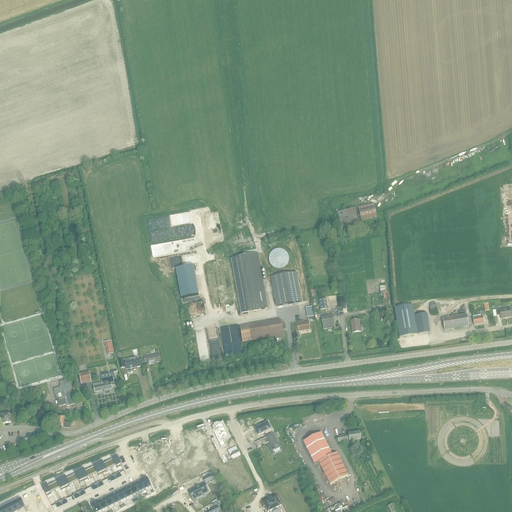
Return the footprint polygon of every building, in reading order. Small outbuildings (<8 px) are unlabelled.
[(359,207),(362,223),(377,220),(373,204),(359,207)] [(355,208),(348,210),(337,212),(341,228),(359,225),(355,208)] [(257,254),(232,259),(229,243),(204,248),(217,317),(267,308),(257,254)] [(288,262),(289,260),(288,258),(288,256),(287,254),(286,253),(284,251),(282,250),(281,250),(279,250),(276,250),(275,250),(273,251),(271,252),(270,254),(269,255),(268,258),(268,260),(268,262),(269,264),(270,266),(271,267),(272,268),(274,269),(276,270),(278,270),(280,270),(282,270),(284,269),(285,267),(287,266),(288,264),(288,262)] [(193,266),(176,269),(181,298),(198,295),(193,266)] [(277,307),(301,302),(296,273),(271,277),(277,307)] [(326,298),(319,299),(320,309),(327,309),(326,298)] [(412,306),(394,309),(400,338),(418,335),(424,334),(423,327),(429,326),(427,315),(414,317),(412,306)] [(501,319),(511,317),(510,308),(499,310),(499,307),(495,308),(496,316),(500,315),(501,319)] [(474,325),(484,324),(481,312),(480,312),(481,317),(473,318),(474,325)] [(444,331),(468,326),(466,315),(442,319),(444,331)] [(333,316),(321,318),(323,329),(335,328),(333,316)] [(281,320),(240,327),(240,329),(242,342),(248,341),(283,335),(281,323),(281,320)] [(308,322),(307,322),(304,322),(303,320),(296,322),(298,333),(310,331),(308,322)] [(351,321),(352,333),(361,332),(359,320),(351,321)] [(105,342),(108,355),(114,353),(111,341),(105,342)] [(156,363),(160,362),(159,354),(147,357),(147,355),(143,356),(145,362),(148,361),(148,364),(156,362),(156,363)] [(126,370),(141,366),(140,359),(136,360),(136,362),(131,363),(130,359),(124,360),(126,370)] [(89,372),(79,374),(81,384),(91,382),(89,372)] [(54,391),(55,395),(58,406),(58,407),(66,405),(67,406),(69,405),(71,405),(75,404),(72,393),(68,379),(67,376),(64,376),(66,380),(65,380),(62,381),(60,382),(61,386),(60,387),(56,389),(54,391)] [(113,376),(101,379),(102,383),(103,390),(112,389),(111,385),(114,384),(113,376)] [(103,390),(102,383),(94,384),(94,386),(93,386),(94,387),(93,387),(94,392),(103,390)] [(10,419),(13,418),(12,415),(10,416),(9,414),(1,416),(3,424),(11,422),(10,419)] [(66,427),(67,423),(64,422),(64,419),(65,417),(62,417),(61,419),(58,418),(56,426),(57,427),(58,428),(59,428),(60,427),(63,428),(66,428),(66,427)] [(216,431),(213,432),(221,447),(224,445),(222,440),(228,437),(222,424),(215,428),(216,431)] [(348,435),(337,437),(338,442),(349,440),(349,441),(361,439),(360,432),(348,434),(348,435)] [(348,476),(337,453),(332,455),(321,433),(303,442),(314,464),(319,462),(330,485),(348,476)] [(272,435),(260,441),(261,444),(262,446),(266,444),(267,443),(269,442),(273,451),(279,448),(277,443),(278,443),(278,441),(278,440),(277,440),(276,439),(275,439),(272,434),(272,435)] [(235,444),(224,450),(229,460),(240,455),(235,444)] [(112,459),(108,461),(111,468),(115,465),(117,468),(121,466),(116,456),(112,458),(112,459)] [(102,462),(98,464),(103,474),(107,472),(106,470),(111,468),(108,461),(103,464),(102,462)] [(94,466),(89,469),(92,475),(97,473),(98,476),(103,474),(98,464),(93,466),(94,466)] [(83,469),(79,471),(84,481),(88,479),(87,477),(92,475),(89,469),(84,471),(83,469)] [(75,474),(70,476),(74,483),(78,480),(80,483),(84,481),(79,471),(75,473),(75,474)] [(211,475),(203,479),(205,483),(214,479),(211,475)] [(65,477),(61,479),(65,489),(70,487),(69,485),(74,483),(70,476),(66,479),(65,477)] [(147,477),(140,480),(145,489),(151,486),(147,477)] [(57,481),(52,484),(55,490),(60,488),(61,491),(65,489),(61,479),(56,481),(57,481)] [(140,480),(134,483),(138,492),(145,489),(140,480)] [(134,483),(128,486),(132,495),(138,492),(134,483)] [(46,484),(42,486),(47,496),(51,494),(50,492),(55,490),(52,484),(47,486),(46,484)] [(202,485),(189,492),(193,500),(206,493),(202,485)] [(128,486),(122,489),(126,498),(132,495),(128,486)] [(122,489),(115,492),(120,501),(126,498),(122,489)] [(115,492),(109,495),(114,504),(120,501),(115,492)] [(109,495),(103,498),(107,507),(114,504),(109,495)] [(267,501),(263,503),(267,511),(268,511),(281,506),(276,496),(272,499),(271,498),(267,500),(267,501)] [(103,498),(97,501),(101,510),(107,507),(103,498)] [(20,499),(15,502),(19,511),(25,508),(20,499)] [(97,501),(90,504),(94,511),(97,511),(101,510),(97,501)] [(15,502),(9,504),(12,511),(16,511),(19,511),(15,502)] [(326,511),(333,511),(341,508),(340,505),(335,508),(333,503),(325,508),(326,511)]
